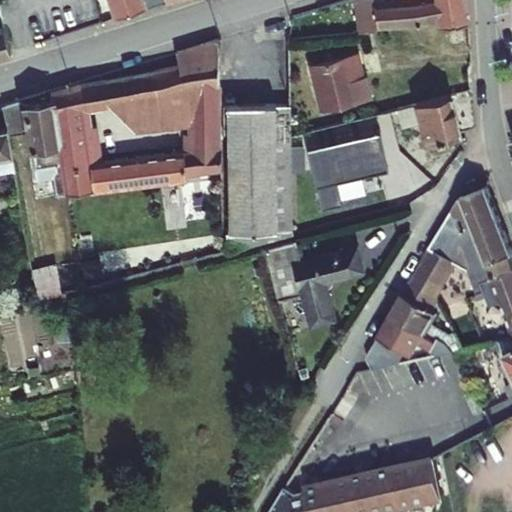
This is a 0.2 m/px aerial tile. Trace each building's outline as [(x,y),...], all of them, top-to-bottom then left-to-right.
[(140,0),(108,0),(113,21),(144,13),(140,0)] [(374,0),(351,0),(349,0),(357,36),(383,34),(383,30),(431,25),(431,31),(458,29),(453,0),(385,0),(375,3),(374,0)] [(26,157),(30,175),(44,172),(41,177),(46,202),(216,171),(212,43),(168,56),(170,70),(70,90),(69,87),(41,97),(43,108),(16,113),(10,107),(0,109),(0,179),(6,178),(3,161),(26,157)] [(344,65),(301,74),(310,113),(353,103),(344,65)] [(416,103),(397,107),(401,125),(421,120),(425,141),(460,133),(451,94),(416,102),(416,103)] [(223,248),(222,257),(288,239),(284,109),(218,113),(219,128),(224,127),(227,247),(223,248)] [(299,133),(316,207),(378,192),(374,173),(386,170),(373,115),(299,133)] [(482,283),(494,278),(493,276),(511,269),(511,252),(486,186),(461,195),(414,274),(436,296),(457,262),(450,258),(458,239),(479,294),(486,291),(482,283)] [(295,246),(257,256),(275,315),(297,308),(305,334),(327,326),(317,290),(354,278),(346,254),(303,268),(295,246)] [(494,278),(511,329),(511,269),(493,276),(494,278)] [(436,296),(414,274),(367,356),(373,367),(401,361),(406,351),(413,355),(420,344),(437,354),(455,350),(464,347),(456,331),(451,334),(431,322),(437,311),(430,307),(436,296)] [(26,280),(32,310),(55,303),(48,275),(26,280)] [(511,335),(498,339),(511,367),(511,335)] [(349,399),(363,404),(371,382),(357,377),(349,399)] [(287,502),(271,494),(260,511),(433,511),(424,469),(287,502)]
